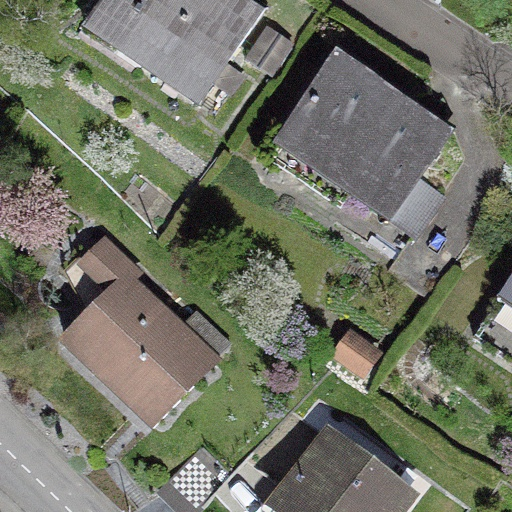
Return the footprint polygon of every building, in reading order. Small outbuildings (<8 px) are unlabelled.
[(265,8),(253,0),(150,0),(117,49),(198,105),(265,8)] [(447,132),(340,60),(286,138),(355,185),(349,194),(387,220),(447,132)] [(136,274),(104,245),(74,277),(103,304),(65,344),(153,427),(230,346),(197,315),(180,333),(127,283),(136,274)] [(511,285),(486,326),(511,343),(511,285)] [(330,439),(277,510),(279,511),(396,511),(408,496),(330,439)] [(203,447),(161,490),(183,511),(198,511),(233,476),(203,447)]
